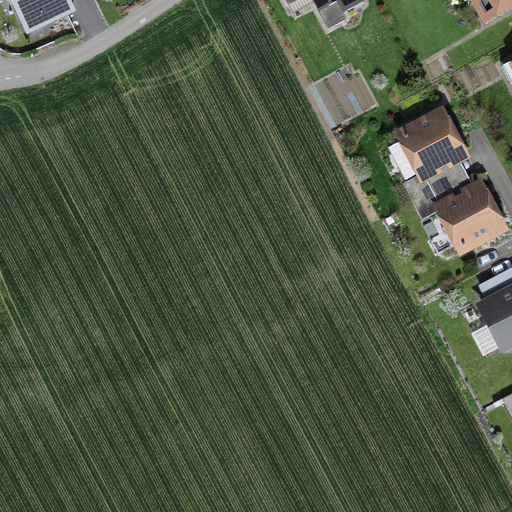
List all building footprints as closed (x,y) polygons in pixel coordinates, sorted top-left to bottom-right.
[(62,0),(11,0),(27,33),(69,13),(62,0)] [(310,0),(324,26),(360,7),(356,0),(283,0),(287,6),(297,0),(310,0)] [(511,10),(511,0),(469,0),(484,26),(511,10)] [(464,158),(443,116),(397,139),(419,181),(464,158)] [(504,231),(481,188),(435,212),(458,255),(504,231)] [(511,345),(511,296),(482,312),(502,351),(511,345)]
